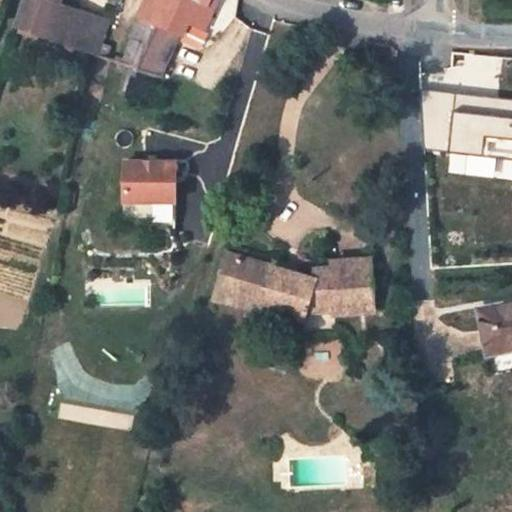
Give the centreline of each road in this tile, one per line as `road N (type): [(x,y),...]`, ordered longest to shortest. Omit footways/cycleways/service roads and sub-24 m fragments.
road 1 (unknown): [(448,356),(433,31)]
road 2 (residential): [(287,0),(433,31)]
